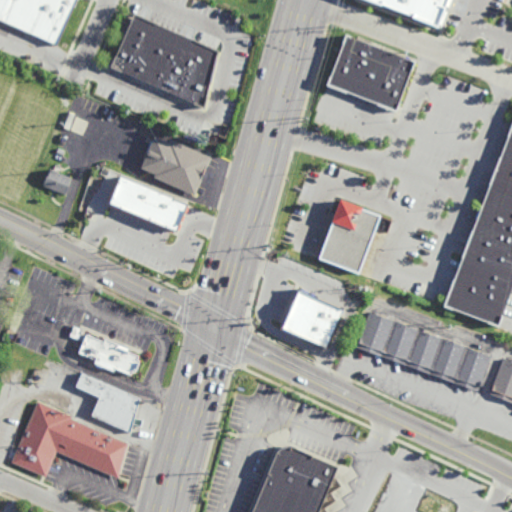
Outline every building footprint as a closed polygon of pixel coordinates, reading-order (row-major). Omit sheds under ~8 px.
[(0,0),(0,21),(56,46),(76,0),(0,0)] [(356,0),(449,0),(438,31),(356,0)] [(221,52),(206,110),(111,67),(135,14),(221,52)] [(398,111),(328,84),(330,77),(331,77),(343,45),(342,45),(346,34),(352,36),(352,37),(417,62),(398,111)] [(511,296),(499,330),(443,307),(511,129),(511,296)] [(171,145),(172,142),(212,159),(196,196),(156,178),(157,175),(143,169),(150,153),(148,152),(151,145),(152,146),(155,138),(171,145)] [(63,156),(56,154),(58,148),(65,151),(63,156)] [(65,196),(56,192),(55,194),(51,192),(51,191),(42,187),(50,169),(72,178),(65,196)] [(187,205),(120,176),(108,204),(175,233),(187,205)] [(99,224),(87,218),(97,196),(109,202),(99,224)] [(341,201),(380,215),(358,272),(319,257),(341,201)] [(327,348),(342,309),(298,291),(282,330),(327,348)] [(478,391),(356,348),(369,312),(491,355),(478,391)] [(103,341),(104,338),(127,348),(126,350),(142,357),(141,359),(144,360),(141,368),(140,367),(138,372),(139,372),(136,379),(133,377),(132,379),(116,372),(115,376),(91,366),(93,362),(76,355),(82,343),(69,337),(74,327),(103,341)] [(511,403),(489,395),(503,358),(511,361),(511,403)] [(132,433),(91,416),(95,406),(93,405),(97,395),(76,387),(82,372),(141,396),(132,433)] [(72,416),(71,417),(129,443),(119,478),(58,452),(46,477),(11,462),(38,401),(72,416)] [(312,453),(312,454),(338,465),(318,511),(252,511),(268,472),(268,471),(275,452),(278,448),(281,446),(285,444),(288,444),(293,444),(312,453)]
